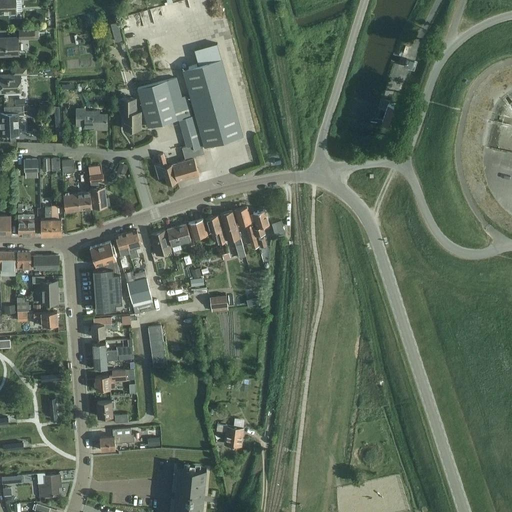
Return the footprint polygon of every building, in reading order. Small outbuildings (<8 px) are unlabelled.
[(16,0),(0,0),(0,14),(17,13),(16,0)] [(146,4),(126,9),(127,14),(118,17),(120,26),(150,18),(146,4)] [(116,41),(122,39),(118,22),(112,24),(116,41)] [(34,30),(19,30),(20,38),(35,37),(34,30)] [(123,34),(125,43),(132,41),(130,33),(123,34)] [(18,37),(0,38),(0,54),(18,53),(18,37)] [(176,77),(137,87),(148,126),(177,118),(179,119),(186,146),(182,147),(185,160),(167,165),(163,152),(158,154),(161,162),(154,164),(158,178),(165,176),(167,184),(199,174),(194,157),(195,155),(204,152),(202,146),(243,135),(218,43),(195,49),(199,64),(183,68),(191,97),(196,114),(192,115),(189,104),(184,106),(176,77)] [(406,58),(404,65),(412,68),(414,61),(406,58)] [(42,75),(51,75),(51,64),(41,64),(42,75)] [(12,74),(0,74),(0,83),(0,92),(21,91),(21,75),(27,74),(27,67),(12,68),(12,74)] [(121,106),(124,106),(124,128),(141,128),(141,111),(136,111),(136,98),(121,98),(121,106)] [(400,115),(403,108),(388,103),(382,121),(393,125),(395,121),(397,114),(400,115)] [(4,113),(1,113),(2,135),(19,134),(18,114),(24,114),(24,105),(4,106),(4,113)] [(29,107),(27,112),(34,116),(37,111),(29,107)] [(76,125),(85,125),(85,126),(99,126),(99,129),(108,129),(108,113),(99,113),(99,110),(85,110),(85,108),(76,108),(76,125)] [(52,170),(60,169),(59,157),(51,158),(52,170)] [(38,158),(24,158),(25,170),(39,170),(38,158)] [(63,172),(72,171),(72,159),(62,160),(63,172)] [(120,163),(118,172),(126,174),(128,166),(120,163)] [(97,181),(104,180),(103,173),(102,173),(101,165),(89,167),(91,187),(90,187),(91,190),(92,207),(107,205),(107,204),(110,204),(109,197),(106,197),(105,186),(98,187),(97,181)] [(92,207),(91,190),(63,194),(66,211),(92,207)] [(245,222),(249,237),(256,236),(247,206),(235,209),(239,224),(245,222)] [(255,220),(257,227),(254,228),(256,235),(265,233),(263,226),(270,224),(265,209),(253,212),(255,220)] [(233,210),(220,213),(228,240),(234,238),(239,257),(245,255),(242,243),(233,210)] [(11,214),(0,214),(0,234),(12,234),(11,214)] [(18,215),(19,235),(35,235),(35,214),(18,215)] [(215,231),(219,243),(226,241),(218,214),(206,218),(210,233),(215,231)] [(53,234),(52,218),(41,218),(41,235),(53,234)] [(61,218),(52,218),(53,234),(62,234),(61,218)] [(203,218),(188,222),(193,238),(208,234),(203,218)] [(186,223),(167,228),(171,244),(173,250),(181,248),(179,241),(191,238),(186,223)] [(137,229),(125,232),(130,251),(129,251),(131,258),(139,256),(136,246),(141,245),(137,229)] [(155,245),(154,246),(156,254),(171,250),(165,229),(151,233),(155,245)] [(130,251),(125,232),(116,235),(121,253),(122,255),(120,256),(123,266),(127,265),(124,252),(129,251),(130,251)] [(259,239),(261,246),(267,245),(265,237),(259,239)] [(110,241),(90,247),(96,265),(99,264),(101,268),(97,269),(93,269),(96,310),(116,308),(116,303),(122,302),(120,272),(114,273),(114,260),(116,259),(114,253),(117,253),(114,244),(112,245),(110,241)] [(0,267),(18,268),(18,251),(0,250),(0,267)] [(32,267),(31,255),(30,250),(18,251),(18,268),(18,269),(22,269),(22,270),(31,270),(31,267),(32,267)] [(59,268),(59,254),(34,255),(34,268),(59,268)] [(199,269),(192,271),(194,278),(201,276),(199,269)] [(135,274),(133,275),(136,275),(137,279),(146,277),(147,280),(148,280),(145,271),(134,273),(135,274)] [(133,275),(132,272),(124,274),(125,277),(126,277),(127,282),(137,279),(136,275),(133,275)] [(41,288),(41,303),(58,302),(58,288),(57,280),(45,280),(45,275),(32,275),(32,282),(40,282),(41,288)] [(153,300),(148,280),(147,280),(146,277),(137,279),(127,282),(133,306),(140,304),(146,302),(153,300)] [(203,277),(191,279),(192,286),(204,284),(203,277)] [(164,283),(165,293),(182,291),(181,281),(164,283)] [(211,296),(212,306),(227,305),(226,294),(211,296)] [(155,308),(153,300),(146,302),(148,310),(155,308)] [(18,311),(29,310),(29,301),(17,302),(18,311)] [(148,310),(146,302),(140,304),(142,312),(148,310)] [(142,312),(140,304),(133,306),(135,314),(142,312)] [(34,317),(42,317),(43,325),(58,324),(57,310),(34,312),(34,317)] [(122,323),(130,323),(130,315),(122,315),(122,323)] [(112,322),(111,322),(111,316),(92,318),(93,324),(91,324),(92,337),(105,336),(104,327),(111,327),(112,329),(117,329),(116,322),(112,323),(112,322)] [(192,333),(189,321),(182,322),(185,334),(192,333)] [(148,326),(149,333),(162,332),(161,325),(148,326)] [(163,338),(162,332),(149,333),(150,340),(163,338)] [(0,339),(0,347),(11,346),(10,338),(0,339)] [(164,344),(163,338),(150,340),(151,346),(164,344)] [(93,344),(94,356),(117,354),(124,354),(133,353),(132,345),(128,346),(117,347),(117,349),(111,349),(106,350),(106,343),(93,344)] [(165,351),(164,344),(151,346),(152,353),(165,351)] [(166,357),(165,351),(152,353),(153,359),(166,357)] [(112,360),(117,359),(117,354),(94,356),(95,368),(108,367),(107,360),(112,360)] [(167,364),(166,357),(153,359),(154,366),(167,364)] [(126,379),(126,373),(125,368),(111,369),(112,374),(95,376),(96,389),(115,387),(114,380),(126,379)] [(174,398),(183,398),(182,387),(173,388),(174,398)] [(112,400),(97,401),(98,416),(113,414),(112,400)] [(115,422),(128,421),(127,413),(115,414),(115,422)] [(217,423),(216,430),(226,431),(226,433),(224,443),(242,445),(244,426),(217,423)] [(113,435),(100,436),(101,449),(116,448),(115,441),(119,441),(119,442),(134,441),(134,433),(131,433),(131,427),(113,428),(113,435)] [(159,437),(148,438),(149,445),(159,444),(159,437)] [(178,466),(175,494),(204,496),(206,469),(178,466)] [(22,474),(2,476),(3,483),(23,481),(22,474)] [(45,482),(39,483),(40,495),(42,495),(59,494),(58,481),(61,480),(60,474),(45,475),(45,482)] [(202,511),(203,502),(175,499),(173,511),(202,511)] [(47,511),(50,507),(37,502),(37,504),(35,503),(33,508),(35,509),(38,510),(37,511),(47,511)]
